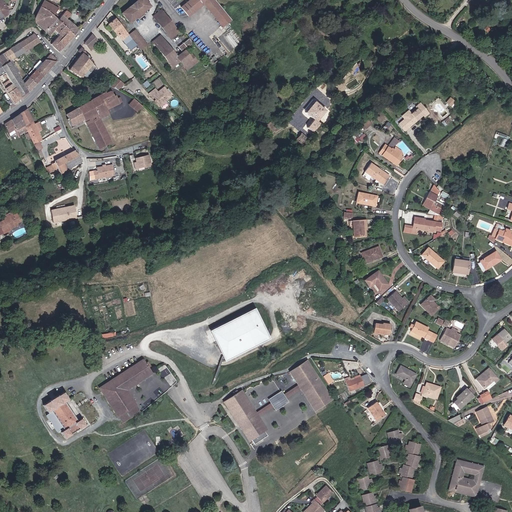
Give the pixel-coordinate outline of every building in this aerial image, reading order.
[(53,15),(59,8),(44,0),(42,6),(53,15)] [(137,0),(132,4),(122,12),(130,22),(137,17),(139,20),(146,15),(143,12),(150,7),(144,0),(137,0)] [(207,0),(189,0),(180,8),(188,17),(202,5),(207,0)] [(213,0),(207,0),(202,5),(222,27),(231,21),(213,0)] [(36,24),(49,35),(55,30),(61,22),(58,20),(53,15),(42,6),(36,20),(36,24)] [(61,22),(75,35),(80,29),(67,18),(71,14),(67,11),(58,20),(61,22)] [(162,11),(152,16),(171,40),(179,33),(162,11)] [(115,19),(108,25),(130,51),(137,46),(115,19)] [(53,44),(60,52),(75,35),(61,22),(55,30),(61,35),(53,44)] [(146,44),(135,30),(129,34),(140,48),(146,44)] [(34,33),(18,43),(25,52),(40,42),(34,33)] [(100,44),(90,34),(83,42),(89,51),(100,44)] [(194,46),(188,39),(177,47),(181,52),(177,55),(166,40),(164,42),(160,36),(151,42),(156,48),(158,51),(161,54),(162,56),(165,60),(169,65),(172,68),(179,62),(186,71),(197,62),(194,57),(193,58),(192,60),(186,52),(194,46)] [(18,43),(4,53),(10,62),(11,62),(25,52),(18,43)] [(87,53),(81,49),(80,50),(79,52),(66,68),(81,79),(93,64),(85,56),(87,53)] [(14,104),(30,91),(23,84),(11,62),(10,62),(4,53),(0,54),(0,87),(5,95),(8,93),(14,104)] [(50,53),(42,62),(49,69),(56,61),(50,53)] [(42,62),(35,69),(42,77),(49,69),(42,62)] [(28,77),(35,84),(42,77),(35,69),(28,77)] [(23,84),(30,91),(35,84),(28,77),(23,84)] [(120,89),(126,84),(118,77),(111,85),(120,89)] [(157,89),(151,93),(153,97),(155,96),(159,100),(157,102),(161,106),(173,96),(166,86),(159,92),(157,89)] [(83,122),(98,150),(113,142),(100,118),(109,114),(107,110),(124,101),(121,97),(119,98),(117,95),(115,96),(112,91),(106,94),(106,93),(64,115),(71,127),(83,122)] [(138,111),(143,105),(135,99),(130,105),(138,111)] [(314,101),(305,112),(313,119),(307,126),(313,131),(320,122),(318,120),(325,110),(314,101)] [(405,119),(399,123),(404,130),(423,115),(424,117),(430,113),(422,103),(416,107),(418,108),(412,113),(409,110),(402,115),(405,119)] [(36,123),(28,108),(19,114),(30,131),(36,144),(40,141),(44,139),(40,131),(44,129),(40,121),(36,123)] [(30,131),(19,114),(12,119),(20,133),(25,130),(26,133),(30,131)] [(20,133),(12,119),(3,125),(10,136),(15,133),(18,138),(21,137),(20,133)] [(360,124),(363,129),(372,124),(369,119),(360,124)] [(269,124),(262,130),(267,137),(274,131),(269,124)] [(308,137),(303,133),(298,139),(304,143),(308,137)] [(387,144),(381,153),(398,164),(403,156),(403,154),(403,152),(402,150),(396,146),(394,149),(387,144)] [(80,155),(76,150),(55,161),(56,163),(49,166),(52,172),(59,169),(60,168),(63,172),(68,170),(65,163),(80,155)] [(85,161),(80,155),(65,163),(68,170),(85,161)] [(148,155),(137,158),(137,162),(135,163),(136,168),(151,165),(148,155)] [(389,175),(371,163),(366,173),(384,184),(389,175)] [(97,178),(116,175),(114,164),(98,167),(99,169),(95,169),(97,178)] [(440,192),(435,185),(432,192),(431,192),(423,206),(440,215),(444,206),(436,201),(440,192)] [(378,196),(359,193),(357,202),(376,206),(378,196)] [(76,206),(57,210),(60,222),(78,219),(76,206)] [(14,225),(14,228),(19,225),(18,223),(23,221),(18,211),(11,215),(14,225)] [(5,229),(10,227),(14,225),(11,215),(0,220),(0,225),(3,233),(5,231),(5,229)] [(426,218),(415,217),(412,234),(418,235),(419,230),(435,233),(435,231),(441,232),(443,223),(426,220),(426,218)] [(367,220),(352,222),(353,229),(355,229),(356,237),(367,236),(366,225),(367,224),(367,220)] [(511,232),(505,229),(504,233),(499,231),(500,228),(498,227),(494,238),(498,240),(497,241),(511,246),(511,232)] [(380,247),(363,253),(367,263),(383,257),(380,247)] [(429,248),(423,255),(438,268),(444,261),(429,248)] [(496,252),(480,263),(485,271),(502,260),(496,252)] [(467,276),(470,262),(453,260),(451,273),(467,276)] [(379,270),(366,279),(371,286),(376,282),(380,289),(388,283),(379,270)] [(409,305),(397,293),(388,301),(401,313),(409,305)] [(432,297),(422,306),(433,317),(441,309),(434,303),(436,301),(432,297)] [(252,309),(206,332),(221,357),(224,362),(267,339),(252,309)] [(384,326),(376,324),(374,332),(383,334),(383,333),(390,334),(392,325),(384,323),(384,326)] [(416,324),(412,333),(424,339),(428,329),(416,324)] [(448,329),(442,340),(455,347),(461,336),(448,329)] [(505,330),(499,335),(504,340),(501,342),(505,347),(508,344),(506,342),(511,337),(505,330)] [(426,339),(435,343),(438,336),(429,332),(426,339)] [(101,388),(118,416),(136,405),(127,390),(153,374),(143,359),(134,366),(101,388)] [(295,386),(298,390),(313,410),(334,398),(308,360),(286,373),(295,386)] [(402,366),(398,374),(406,379),(405,382),(411,385),(417,375),(402,366)] [(479,380),(491,370),(489,368),(477,379),(479,380)] [(499,379),(491,370),(479,380),(485,388),(494,381),(496,383),(499,379)] [(361,376),(346,382),(350,391),(365,385),(361,376)] [(424,386),(422,393),(438,398),(441,388),(428,384),(426,387),(424,386)] [(282,395),(285,399),(298,390),(295,386),(282,395)] [(473,395),(468,389),(467,388),(459,396),(460,398),(456,401),(462,408),(474,396),(473,395)] [(268,428),(260,416),(257,412),(239,390),(238,391),(237,390),(233,392),(234,394),(220,403),(248,442),(250,441),(254,445),(269,435),(266,430),(268,428)] [(267,400),(268,404),(272,409),(275,411),(287,402),(285,399),(282,395),(279,391),(267,400)] [(489,392),(481,396),(484,402),(492,398),(489,392)] [(64,430),(60,432),(65,440),(70,436),(70,435),(80,428),(81,430),(86,426),(82,419),(79,421),(66,402),(69,400),(64,393),(58,397),(57,396),(50,400),(51,401),(43,406),(48,413),(52,411),(64,430)] [(380,408),(382,407),(378,402),(369,408),(377,420),(385,415),(380,408)] [(123,421),(134,414),(140,410),(136,405),(118,416),(123,421)] [(257,412),(260,416),(271,409),(268,405),(257,412)] [(481,435),(492,430),(489,424),(494,422),(491,416),(493,415),(489,407),(478,412),(485,426),(478,430),(481,435)] [(48,413),(60,432),(64,430),(52,411),(48,413)] [(452,423),(461,419),(460,414),(450,418),(452,423)] [(454,424),(460,427),(467,424),(464,419),(454,424)] [(399,431),(388,434),(392,447),(403,444),(402,439),(405,438),(403,434),(400,435),(399,431)] [(421,444),(411,442),(409,446),(407,445),(405,449),(408,450),(407,453),(411,454),(410,458),(407,457),(406,460),(409,461),(408,465),(405,464),(404,469),(401,468),(399,473),(403,474),(402,477),(405,478),(404,482),(401,481),(400,484),(403,485),(402,489),(413,492),(416,481),(412,480),(416,467),(418,468),(421,456),(418,456),(421,444)] [(389,446),(378,449),(382,461),(393,458),(392,454),(395,453),(394,449),(390,450),(389,446)] [(450,490),(460,492),(461,489),(477,492),(483,465),(465,461),(464,465),(455,464),(450,490)] [(379,462),(369,465),(372,476),(382,473),(381,469),(385,468),(384,464),(380,465),(379,462)] [(369,476),(357,479),(361,491),(372,488),(371,484),(374,483),(373,479),(370,480),(369,476)] [(326,486),(316,496),(323,502),(332,493),(326,486)] [(374,492),(363,495),(367,511),(379,511),(382,511),(381,507),(378,508),(376,500),(379,499),(378,495),(375,496),(374,492)] [(322,511),(324,510),(315,501),(312,503),(314,505),(306,511),(322,511)]
